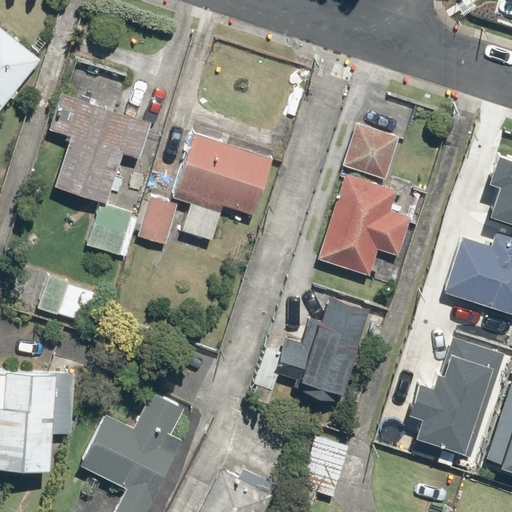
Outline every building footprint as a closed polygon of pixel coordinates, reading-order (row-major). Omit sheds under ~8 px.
[(0,104),(42,52),(0,18),(0,104)] [(153,116),(63,87),(52,120),(74,128),(57,178),(109,195),(126,145),(142,150),(153,116)] [(358,118),(345,160),(386,173),(399,131),(358,118)] [(275,151),(197,126),(176,190),(193,195),(184,223),(214,233),(225,197),(256,207),(275,151)] [(497,177),(490,204),(511,210),(511,148),(494,143),(485,174),(497,177)] [(398,182),(347,167),(321,252),(371,268),(379,243),(400,249),(412,210),(392,203),(398,182)] [(151,191),(140,230),(167,238),(178,199),(151,191)] [(133,206),(101,197),(89,240),(121,249),(133,206)] [(461,229),(443,284),(511,305),(511,230),(498,226),(493,239),(461,229)] [(50,272),(40,303),(88,318),(98,288),(50,272)] [(370,302),(330,289),(323,314),(313,311),(305,338),(288,332),(282,350),(308,359),(305,369),(345,382),(370,302)] [(421,407),(413,429),(475,450),(511,345),(455,326),(435,380),(418,374),(410,399),(421,407)] [(0,436),(0,455),(53,459),(55,426),(72,427),(76,365),(9,360),(7,395),(3,395),(0,436)] [(511,373),(487,450),(511,458),(511,373)] [(108,406),(82,457),(129,481),(112,511),(144,511),(185,432),(173,426),(186,400),(153,384),(135,420),(108,406)] [(349,440),(317,431),(302,481),(335,490),(349,440)] [(198,511),(262,511),(275,488),(224,462),(198,511)] [(307,511),(309,507),(288,501),(285,511),(307,511)]
